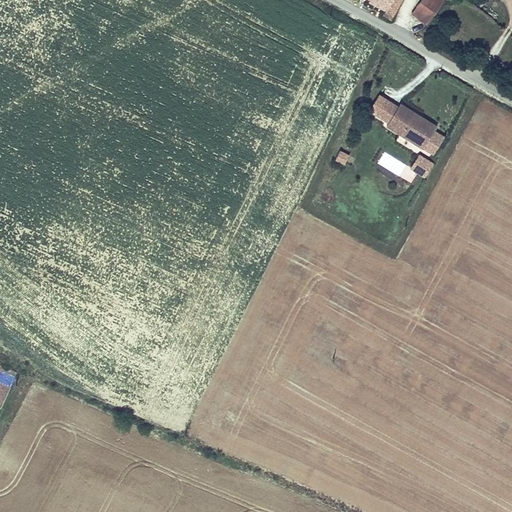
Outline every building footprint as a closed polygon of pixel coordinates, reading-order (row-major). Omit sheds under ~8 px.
[(361,0),(387,16),(396,0),(361,0)] [(425,0),(411,18),(426,30),(444,8),(440,4),(434,0),(425,0)] [(425,145),(437,124),(399,103),(387,125),(425,145)] [(346,164),(349,153),(337,151),(335,162),(346,164)] [(415,173),(425,178),(433,162),(417,154),(411,166),(382,152),(376,164),(411,182),(415,173)]
